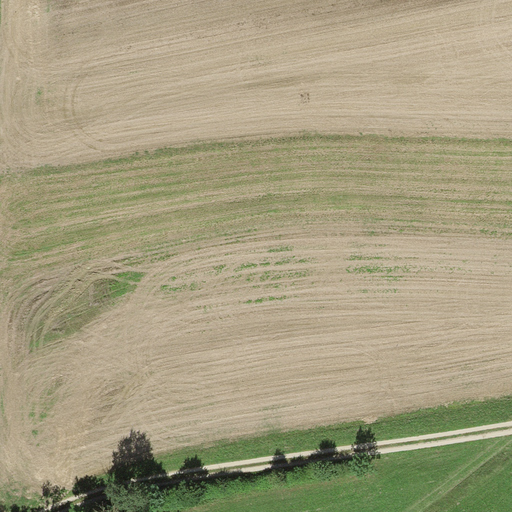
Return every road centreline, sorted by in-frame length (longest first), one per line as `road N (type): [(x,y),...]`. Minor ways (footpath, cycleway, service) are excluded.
road 1 (track): [(511,427),(169,478),(61,511)]
road 2 (track): [(419,511),(508,427)]
